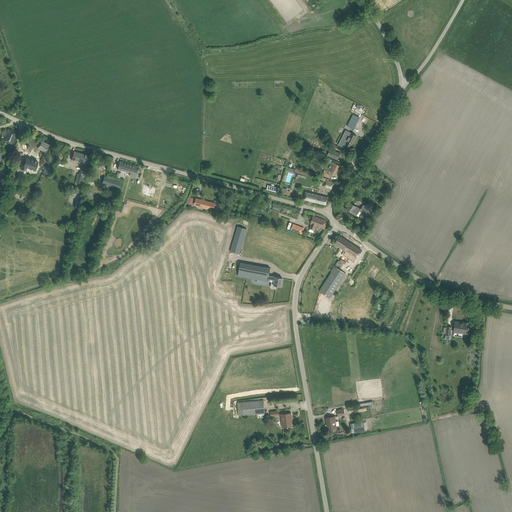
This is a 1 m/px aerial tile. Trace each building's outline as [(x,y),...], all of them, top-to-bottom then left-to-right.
[(354,115),(348,126),(354,130),(360,118),(354,115)] [(5,131),(3,136),(5,137),(3,141),(12,144),(17,133),(8,129),(7,132),(5,131)] [(346,131),(339,145),(344,147),(345,144),(351,147),(356,136),(346,131)] [(27,139),(25,142),(29,145),(28,146),(26,149),(30,151),(32,149),(33,148),(37,151),(38,149),(39,148),(46,152),(46,151),(48,147),(48,146),(49,144),(42,141),(41,143),(30,135),(27,139)] [(341,153),(331,148),(327,155),(337,160),(341,153)] [(81,162),(89,164),(91,156),(74,152),(72,160),(80,163),(81,162)] [(30,159),(27,158),(26,162),(23,161),(21,169),(25,170),(26,167),(35,170),(38,161),(37,161),(35,160),(35,161),(31,159),(30,159)] [(137,174),(139,166),(120,161),(118,169),(137,174)] [(324,171),(323,174),(326,176),(326,175),(329,176),(330,174),(329,174),(331,171),(335,174),(340,165),(335,163),(334,163),(333,162),(331,164),(327,172),(324,171)] [(48,175),(52,165),(47,163),(43,173),(48,175)] [(82,185),(87,169),(81,167),(78,177),(77,177),(75,183),(82,185)] [(295,169),(294,173),(306,177),(308,173),(295,169)] [(334,183),(326,180),(327,178),(320,176),(319,179),(326,181),(324,186),(332,189),(334,183)] [(122,182),(104,177),(102,183),(120,189),(120,187),(121,187),(122,182)] [(325,205),(327,197),(305,192),(304,199),(325,205)] [(215,203),(196,198),(194,205),(196,205),(196,206),(199,207),(199,206),(204,207),(204,208),(208,209),(208,208),(211,209),(210,210),(213,211),(215,203)] [(362,206),(360,209),(351,203),(347,209),(352,212),(359,217),(362,212),(368,216),(371,213),(362,206)] [(310,229),(315,231),(316,226),(325,229),(327,221),(313,217),(310,229)] [(291,230),(302,234),(304,228),(294,224),(291,230)] [(246,229),(238,227),(231,252),(239,254),(246,229)] [(354,262),(362,250),(339,235),(334,243),(346,251),(343,255),(354,262)] [(240,263),(238,276),(268,281),(268,280),(272,281),(271,287),(272,289),(276,289),(276,285),(281,286),(282,278),(270,276),(271,268),(240,263)] [(331,272),(319,291),(330,298),(346,273),(335,265),(331,272)] [(463,333),(467,334),(468,328),(469,328),(469,326),(468,326),(469,324),(468,323),(465,322),(464,324),(455,322),(453,332),(463,334),(463,333)] [(244,416),(265,414),(263,400),(237,403),(238,416),(244,416)] [(283,414),(284,427),(292,427),(291,418),(292,418),(291,413),(283,414)] [(337,428),(335,416),(326,418),(327,418),(328,425),(327,425),(328,429),(337,428)] [(351,424),(352,433),(365,430),(363,421),(351,424)]
